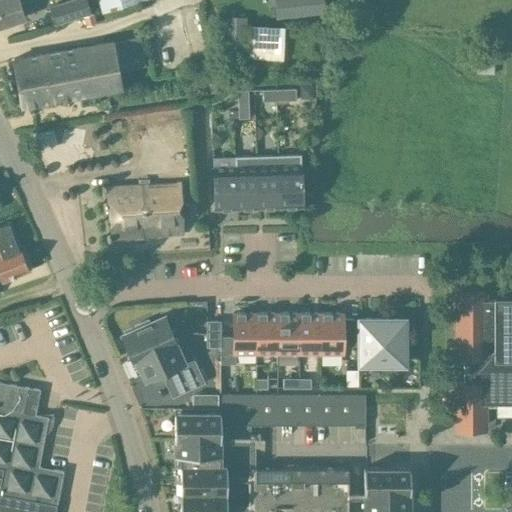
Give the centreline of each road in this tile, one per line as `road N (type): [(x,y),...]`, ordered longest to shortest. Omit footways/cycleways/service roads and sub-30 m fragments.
road 1 (residential): [(78,301),(212,288),(422,290)]
road 2 (tertiary): [(149,511),(78,301)]
road 3 (tertiary): [(78,301),(0,133)]
road 4 (residential): [(439,511),(439,453),(511,454)]
